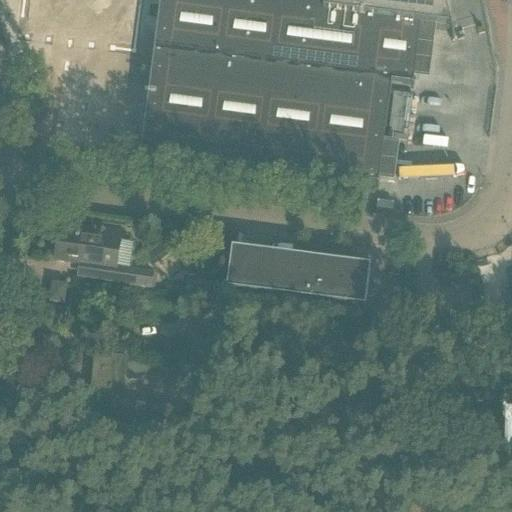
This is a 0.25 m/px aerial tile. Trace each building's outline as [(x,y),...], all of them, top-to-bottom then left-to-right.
[(23,0),(18,37),(68,44),(55,146),(141,157),(377,188),(377,189),(378,190),(391,86),(411,89),(411,90),(413,90),(421,29),(449,33),(451,33),(444,5),(442,1),(441,0),(23,0)] [(86,231),(64,227),(62,236),(61,236),(60,240),(56,240),(54,253),(58,253),(57,263),(81,266),(79,279),(153,290),(155,274),(118,269),(124,233),(86,227),(86,231)] [(227,292),(365,310),(370,271),(231,252),(227,292)] [(198,283),(196,297),(215,299),(217,286),(198,283)] [(52,286),(49,304),(63,306),(66,288),(52,286)] [(99,359),(95,403),(114,405),(115,405),(124,406),(126,382),(128,362),(99,359)]
